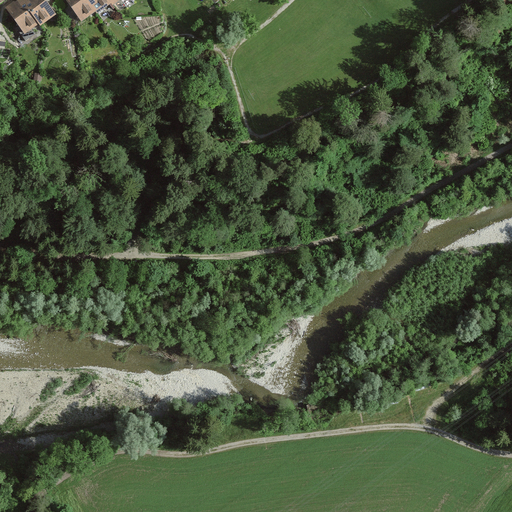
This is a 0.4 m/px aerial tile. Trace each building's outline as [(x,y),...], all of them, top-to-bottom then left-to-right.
[(22,2),(20,0),(5,10),(23,36),(38,26),(22,2)] [(38,26),(40,27),(53,18),(40,0),(25,0),(22,2),(38,26)] [(96,16),(86,0),(62,0),(79,25),(90,19),(90,20),(96,16)] [(86,0),(96,16),(109,7),(104,0),(86,0)] [(104,0),(109,7),(110,9),(124,0),(104,0)]
